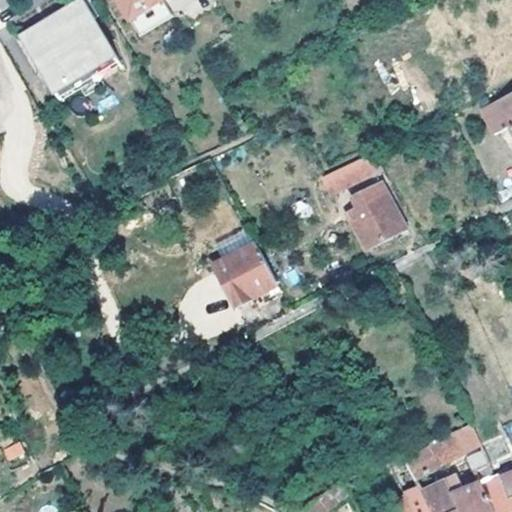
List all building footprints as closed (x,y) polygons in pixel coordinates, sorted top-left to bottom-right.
[(123,0),(147,37),(176,19),(165,1),(166,0),(123,0)] [(28,39),(66,104),(126,67),(87,3),(28,39)] [(374,188),(392,178),(377,152),(342,169),(345,175),(349,173),(356,185),(369,179),(374,188)] [(365,239),(370,249),(411,228),(393,194),(375,204),(369,195),(359,200),(364,209),(352,216),(365,239)] [(225,252),(249,240),(244,230),(220,242),(225,252)] [(231,295),(238,308),(282,284),(281,283),(262,248),(260,244),(216,267),(231,295)] [(432,447),(406,461),(416,481),(432,471),(448,463),(485,446),(483,444),(475,426),(432,444),(432,447)] [(481,450),(466,456),(472,471),(487,465),(481,450)] [(498,511),(487,487),(485,485),(469,492),(463,480),(458,479),(423,494),(431,509),(431,511),(498,511)] [(498,511),(511,511),(511,496),(505,480),(487,487),(498,511)] [(423,494),(410,501),(415,511),(431,511),(431,509),(423,494)] [(415,511),(410,501),(409,502),(395,508),(396,511),(415,511)]
